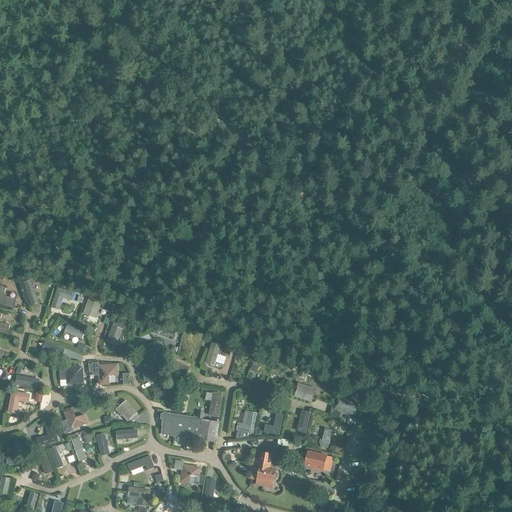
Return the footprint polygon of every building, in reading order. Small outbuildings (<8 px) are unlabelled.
[(21,275),(19,276),(21,283),(27,281),(25,276),(21,275)] [(0,304),(13,308),(15,300),(4,296),(6,288),(0,286),(0,304)] [(58,287),(52,306),(59,309),(63,297),(72,300),(74,292),(58,287)] [(89,297),(83,314),(97,318),(102,301),(89,297)] [(104,302),(101,310),(111,313),(111,312),(114,313),(116,306),(104,302)] [(118,309),(115,316),(122,319),(125,312),(118,309)] [(0,323),(2,313),(0,312),(0,332),(8,335),(10,326),(0,323)] [(119,340),(122,341),(127,327),(113,323),(107,341),(117,345),(119,340)] [(153,353),(154,356),(162,353),(158,341),(143,346),(146,355),(147,355),(153,353)] [(213,341),(206,363),(214,366),(218,354),(220,355),(222,349),(219,348),(221,344),(213,341)] [(80,344),(78,349),(84,352),(86,346),(80,344)] [(225,346),(222,355),(229,358),(232,348),(225,346)] [(42,356),(60,363),(64,354),(46,347),(42,356)] [(98,363),(92,363),(92,376),(99,376),(99,386),(109,385),(109,375),(118,375),(117,364),(98,365),(98,363)] [(70,368),(66,368),(67,385),(84,384),(83,367),(76,367),(70,368)] [(250,374),(247,381),(253,383),(256,376),(250,374)] [(311,402),(316,388),(299,383),(294,397),(311,402)] [(153,390),(156,398),(167,394),(169,403),(176,401),(171,385),(153,390)] [(29,394),(12,391),(8,411),(16,413),(18,401),(27,403),(29,394)] [(212,392),(211,401),(209,416),(218,418),(222,394),(212,392)] [(354,416),(358,403),(339,397),(335,410),(354,416)] [(121,411),(119,413),(127,422),(137,413),(127,401),(118,408),(121,411)] [(65,412),(68,420),(61,422),(64,434),(71,432),(70,430),(87,424),(84,415),(76,417),(73,409),(65,412)] [(247,424),(242,423),(237,422),(235,430),(237,430),(253,434),(257,413),(250,412),(247,424)] [(172,414),(163,413),(159,436),(194,441),(194,440),(198,441),(201,420),(197,419),(196,419),(197,418),(172,414)] [(265,425),(264,432),(279,435),(284,415),(276,414),(274,427),(265,425)] [(203,420),(201,420),(198,441),(216,443),(219,423),(203,420)] [(45,424),(48,436),(36,439),(38,446),(57,441),(52,422),(45,424)] [(342,433),(338,455),(351,457),(355,435),(342,433)] [(91,435),(84,437),(87,444),(93,442),(91,435)] [(313,436),(311,443),(317,444),(319,438),(313,436)] [(79,438),(72,441),(79,462),(86,460),(79,438)] [(102,440),(94,443),(100,463),(109,460),(102,440)] [(6,466),(15,465),(22,465),(20,442),(13,443),(14,456),(5,457),(6,466)] [(65,451),(63,444),(50,449),(57,469),(64,466),(59,455),(62,453),(62,452),(65,451)] [(289,447),(274,444),(273,451),(287,454),(289,447)] [(255,484),(273,487),(276,471),(269,469),(272,454),(260,452),(258,460),(260,460),(255,484)] [(308,452),(305,467),(323,471),(326,456),(308,452)] [(150,456),(128,465),(130,471),(146,465),(148,470),(154,468),(150,456)] [(182,471),(180,482),(189,484),(190,476),(198,477),(199,467),(183,465),(184,462),(176,461),(174,469),(182,471)] [(34,475),(31,480),(36,482),(37,483),(40,477),(34,475)] [(162,475),(156,477),(157,483),(164,482),(162,475)] [(129,487),(128,496),(140,498),(138,506),(147,507),(149,490),(129,487)] [(159,488),(155,493),(161,497),(164,492),(165,490),(162,488),(159,488)] [(62,511),(66,502),(51,497),(41,494),(40,493),(36,505),(34,511),(62,511)] [(25,511),(33,511),(37,502),(29,499),(25,511)]
